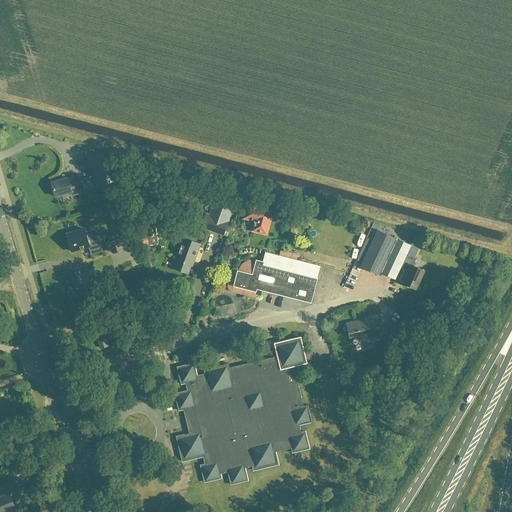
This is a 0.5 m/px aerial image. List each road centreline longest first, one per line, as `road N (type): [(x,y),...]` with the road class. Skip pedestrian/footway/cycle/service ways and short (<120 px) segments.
road 1 (tertiary): [(94,511),(0,220)]
road 2 (trunk): [(511,329),(399,511)]
road 3 (trunk): [(511,348),(434,511)]
road 4 (trunk): [(442,511),(511,378)]
